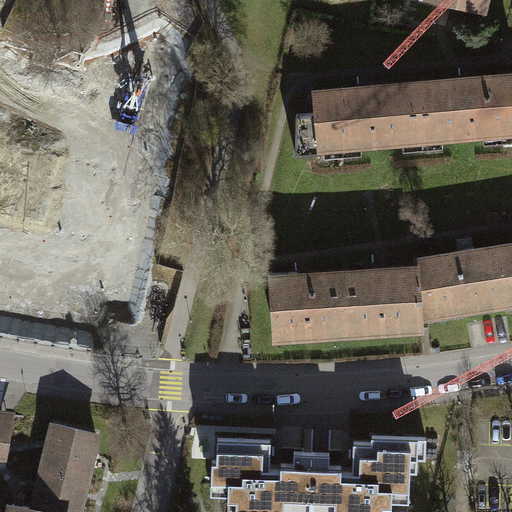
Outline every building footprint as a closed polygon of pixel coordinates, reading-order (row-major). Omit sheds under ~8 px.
[(439,0),(484,10),(486,0),(439,0)] [(160,27),(107,51),(74,55),(65,100),(90,115),(86,138),(148,152),(163,83),(182,65),(160,27)] [(511,73),(418,81),(422,138),(511,129),(511,73)] [(297,113),(296,155),(321,153),(320,146),(422,138),(418,81),(315,90),(317,112),(297,113)] [(148,152),(86,138),(80,164),(86,166),(82,185),(75,184),(70,209),(132,223),(133,220),(127,219),(130,204),(136,205),(148,152)] [(23,246),(9,309),(44,316),(45,310),(60,313),(58,319),(88,326),(96,290),(111,293),(115,274),(121,276),(126,255),(119,254),(123,239),(129,240),(132,223),(70,209),(64,233),(71,235),(66,255),(23,246)] [(0,306),(9,309),(23,246),(0,240),(0,306)] [(421,314),(511,300),(511,243),(468,250),(417,258),(418,266),(421,314)] [(343,271),(347,327),(412,323),(412,325),(422,324),(421,314),(418,266),(382,268),(343,271)] [(282,331),(347,327),(343,271),(304,273),(299,274),(298,271),(271,272),(275,334),(282,333),(282,331)] [(35,508),(58,511),(77,511),(97,433),(56,423),(35,508)] [(311,464),(309,511),(383,511),(383,503),(392,504),(392,488),(409,488),(410,470),(417,470),(417,457),(425,457),(426,437),(372,435),(372,442),(354,442),(353,471),(341,470),(341,466),(311,464)] [(309,511),(311,464),(282,463),(281,468),(269,467),(270,440),(218,438),(218,460),(213,460),(212,480),(229,480),(228,497),(237,497),(236,511),(309,511)]
